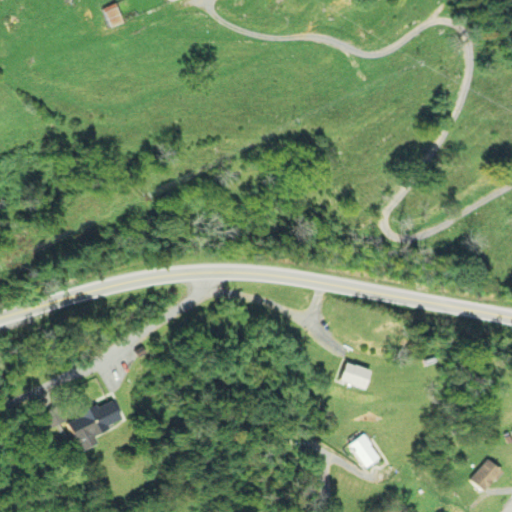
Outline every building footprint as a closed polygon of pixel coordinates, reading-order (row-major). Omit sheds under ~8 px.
[(105,27),(118,21),(109,2),(96,8),(105,27)] [(358,389),(366,371),(341,360),(333,378),(358,389)] [(87,433),(116,421),(107,399),(61,418),(74,448),(91,441),(87,433)] [(51,414),(48,408),(40,413),(46,425),(59,418),(56,412),(51,414)] [(344,443),(361,468),(376,457),(360,433),(344,443)] [(498,471),(485,458),(466,478),(479,491),(498,471)]
